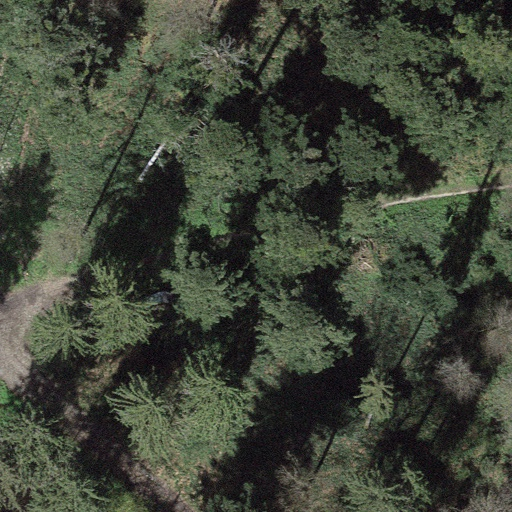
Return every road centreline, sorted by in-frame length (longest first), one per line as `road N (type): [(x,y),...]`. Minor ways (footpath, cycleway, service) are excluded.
road 1 (track): [(0,319),(15,321),(375,197),(511,176)]
road 2 (track): [(15,321),(136,511)]
